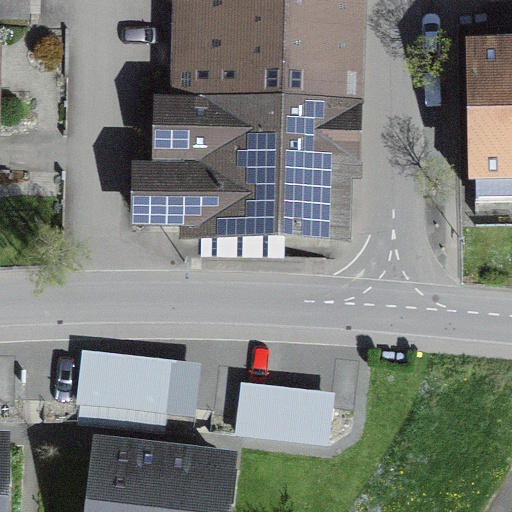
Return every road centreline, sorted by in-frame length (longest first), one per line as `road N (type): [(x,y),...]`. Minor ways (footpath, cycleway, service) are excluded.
road 1 (residential): [(398,0),(391,306)]
road 2 (residential): [(96,295),(391,306)]
road 3 (residential): [(96,295),(95,0)]
road 4 (residential): [(391,306),(511,317)]
